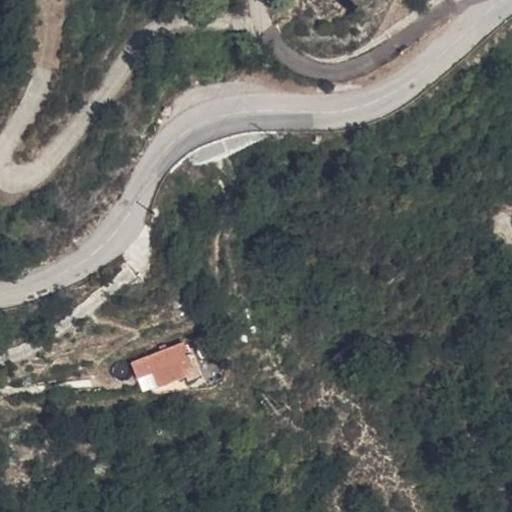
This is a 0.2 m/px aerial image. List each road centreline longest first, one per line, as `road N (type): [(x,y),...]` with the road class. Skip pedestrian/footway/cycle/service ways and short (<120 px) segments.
road 1 (secondary): [(0,292),(68,271),(108,242),(165,146),(189,124),(250,111),(365,106),(415,77),(509,0)]
road 2 (track): [(268,31),(172,26),(135,45),(41,169),(14,179),(0,166)]
road 3 (track): [(0,158),(2,141),(34,101),(47,44),(43,0)]
